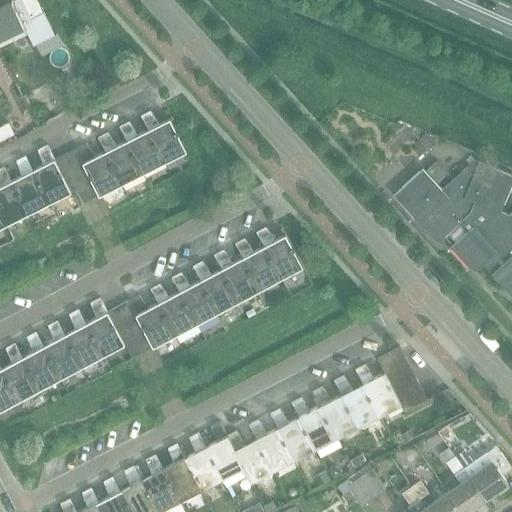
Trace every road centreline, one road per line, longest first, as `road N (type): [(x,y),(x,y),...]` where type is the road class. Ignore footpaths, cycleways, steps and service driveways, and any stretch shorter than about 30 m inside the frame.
road 1 (residential): [(15,509),(420,292)]
road 2 (residential): [(0,330),(304,163)]
road 3 (residential): [(0,155),(197,50)]
road 4 (tertiary): [(420,292),(304,163)]
road 5 (tertiary): [(304,163),(197,50)]
road 6 (tertiary): [(511,392),(420,292)]
